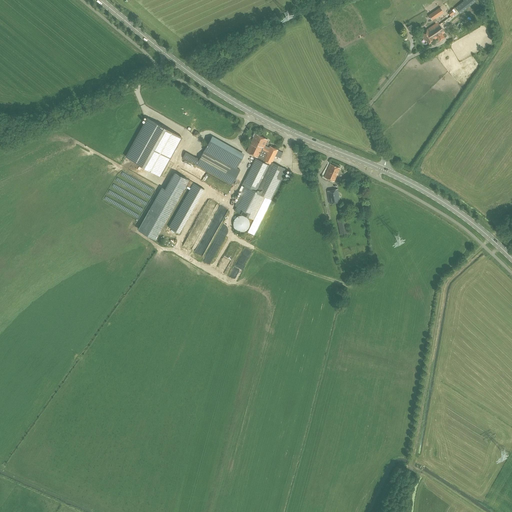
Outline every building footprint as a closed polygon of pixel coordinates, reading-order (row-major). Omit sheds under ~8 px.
[(475,0),(464,0),(455,7),(460,14),(476,1),(475,0)] [(432,20),(443,12),(440,7),(428,15),(432,20)] [(440,40),(445,37),(442,34),(445,32),(438,22),(422,32),(429,43),(438,37),(440,40)] [(160,175),(181,137),(148,118),(126,157),(160,175)] [(271,164),(272,162),(274,159),(276,159),(277,157),(280,159),(283,152),(278,150),(270,146),(269,149),(264,147),(266,142),(267,143),(269,140),(268,140),(268,139),(255,133),(255,134),(254,133),(253,136),(254,137),(251,142),(252,142),(247,152),(259,158),(269,163),(271,164)] [(185,152),(183,157),(187,159),(208,171),(228,182),(232,184),(240,170),(236,167),(244,155),(209,135),(204,143),(222,153),(220,158),(205,149),(199,159),(189,154),(185,152)] [(236,206),(234,210),(253,220),(255,216),(265,196),(271,200),(287,169),(272,162),(271,164),(269,163),(269,164),(255,158),(242,184),(245,185),(235,205),(236,206)] [(334,181),(340,168),(330,163),(324,177),(334,181)] [(194,180),(170,225),(180,230),(203,185),(194,180)] [(330,203),(340,201),(338,189),(327,191),(330,203)] [(206,197),(184,245),(192,249),(192,250),(200,253),(204,244),(201,243),(206,233),(202,231),(215,201),(206,197)] [(340,235),(349,233),(346,217),(337,219),(340,235)] [(248,258),(251,252),(245,249),(242,254),(248,258)]
